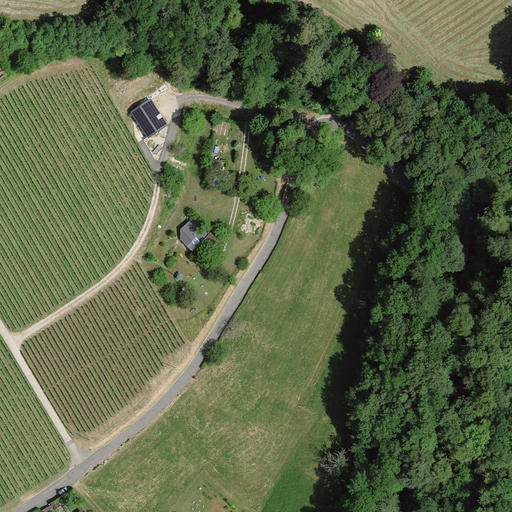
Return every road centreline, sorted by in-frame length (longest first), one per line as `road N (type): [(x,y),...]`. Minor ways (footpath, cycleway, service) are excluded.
road 1 (unclassified): [(313,125),(276,231),(209,346),(134,429),(23,511)]
road 2 (track): [(469,205),(448,342),(474,450),(478,511)]
road 3 (track): [(307,0),(439,94),(470,101),(511,91)]
road 4 (track): [(8,344),(122,265),(148,222),(159,179)]
road 5 (unclassified): [(511,197),(469,205),(432,198),(340,125),(313,125)]
road 6 (unclassified): [(172,141),(180,107),(192,96),(272,107),(313,125)]
road 7 (track): [(0,331),(86,468)]
road 8 (track): [(221,249),(249,106)]
